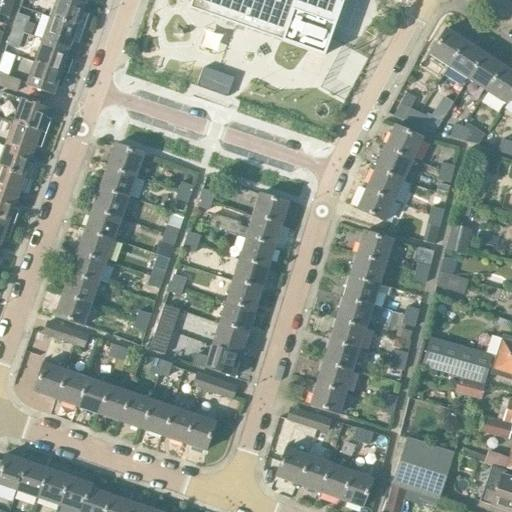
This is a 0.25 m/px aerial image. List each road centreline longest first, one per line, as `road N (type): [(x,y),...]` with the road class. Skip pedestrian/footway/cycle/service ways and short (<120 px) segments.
road 1 (residential): [(233,499),(337,182),(427,0)]
road 2 (residential): [(0,363),(133,0)]
road 3 (residential): [(233,499),(0,425)]
